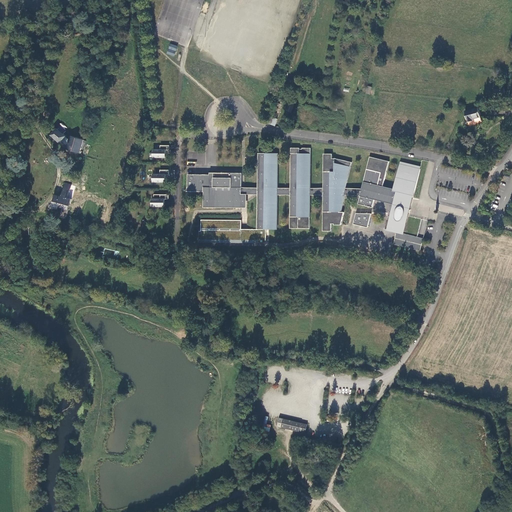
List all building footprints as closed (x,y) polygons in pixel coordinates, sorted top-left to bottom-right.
[(496,97),(506,95),(505,88),(495,89),(496,97)] [(292,113),(295,103),(289,101),(286,111),(292,113)] [(466,110),(469,121),(474,120),(474,119),(481,116),(479,107),(466,110)] [(67,136),(57,129),(52,135),(61,143),(67,136)] [(85,140),(70,136),(67,149),(80,154),(85,140)] [(154,156),(167,156),(167,149),(170,149),(170,144),(162,144),(161,149),(154,149),(154,156)] [(259,229),(242,229),(242,220),(202,220),(202,231),(200,231),(200,240),(200,242),(258,243),(267,243),(267,240),(267,228),(269,228),(269,229),(278,229),(278,195),(278,194),(291,194),(291,216),(291,228),(311,228),(311,217),(311,196),(311,194),(324,195),(324,231),(333,231),(333,224),(335,224),(335,225),(342,225),(345,212),(342,212),(345,199),(343,198),(344,195),(361,195),(359,204),(373,207),(376,199),(394,204),(389,228),(405,232),(409,216),(421,169),(401,164),(395,190),(384,187),(390,161),(371,156),(365,182),(363,189),(346,188),(346,187),(353,163),(335,158),(333,158),(333,154),(324,154),(324,188),(311,188),(311,187),(311,148),(303,148),(303,149),(300,149),(300,148),(292,148),(292,188),(278,188),(279,187),(278,153),(271,153),(270,154),(268,154),(267,153),(259,153),(259,187),(242,187),(243,172),(211,172),(211,174),(189,174),(188,191),(205,191),(205,207),(243,207),(248,207),(248,194),(259,194),(259,229)] [(170,169),(161,169),(161,173),(154,173),(153,181),(167,181),(167,174),(170,174),(170,169)] [(64,208),(62,216),(66,218),(73,199),(68,197),(72,185),(66,183),(61,199),(56,198),(54,205),(56,206),(55,207),(58,208),(59,207),(64,208)] [(170,194),(155,193),(155,198),(153,198),(152,206),(166,205),(166,198),(170,198),(170,194)] [(368,227),(372,214),(357,213),(354,224),(368,227)] [(424,239),(398,233),(394,245),(421,252),(424,239)] [(119,251),(104,249),(103,257),(118,260),(119,251)] [(276,428),(304,434),(306,425),(278,418),(276,428)] [(381,470),(364,460),(360,465),(378,476),(381,470)]
